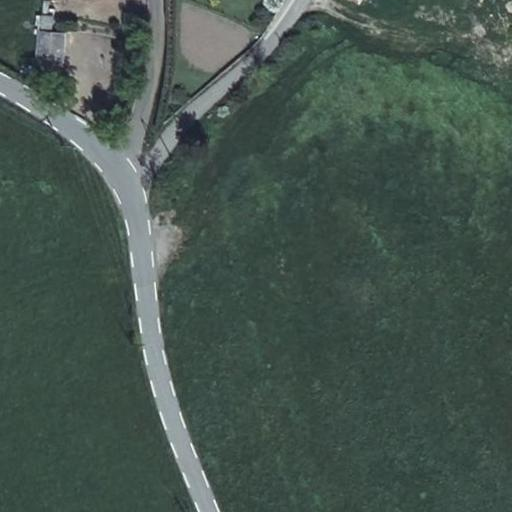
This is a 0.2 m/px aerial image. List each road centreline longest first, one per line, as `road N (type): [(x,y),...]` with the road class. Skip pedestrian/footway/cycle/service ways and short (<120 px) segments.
road 1 (unclassified): [(122,172),(150,373),(200,511)]
road 2 (residential): [(122,172),(252,67),(310,0)]
road 3 (unclassified): [(0,93),(122,172)]
